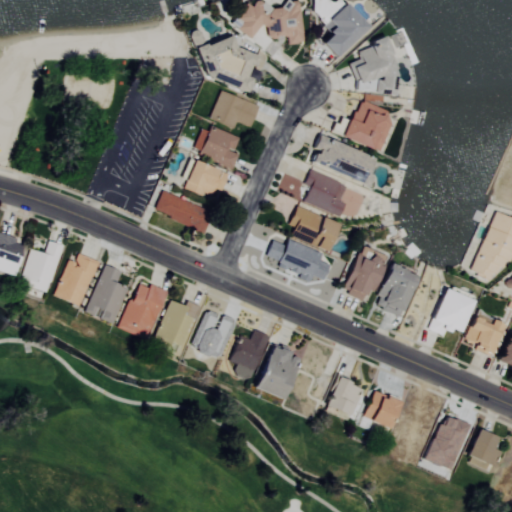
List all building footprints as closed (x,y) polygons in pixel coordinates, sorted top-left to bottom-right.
[(328,36),(319,44),(332,58),(365,29),(344,5),(320,27),(328,36)] [(255,57),(232,48),(228,37),(203,46),(197,30),(188,33),(187,36),(195,59),(207,63),(204,72),(207,73),(210,81),(243,94),(246,86),(253,83),(257,73),(250,70),(255,57)] [(205,120),(229,130),(232,122),(247,128),(255,107),(217,92),(205,120)] [(385,112),(355,100),(339,139),(369,151),(385,112)] [(235,139),(207,128),(205,133),(198,130),(189,153),(230,169),(235,155),(230,153),(235,139)] [(372,158),(315,138),(305,165),(362,185),(372,158)] [(218,192),(223,174),(189,163),(181,190),(208,198),(211,190),(218,192)] [(300,203),(336,218),(342,204),(337,202),(343,186),(307,171),(301,185),(307,188),(300,203)] [(150,213),(200,232),(208,211),(158,193),(150,213)] [(335,225),(293,207),(285,226),(291,229),(287,237),(324,252),(335,225)] [(467,273),(487,279),(489,274),(495,276),(500,261),(508,263),(511,250),(511,219),(488,212),(467,273)] [(20,243),(0,236),(0,273),(10,277),(20,243)] [(318,254),(284,241),(282,246),(269,241),(262,257),(275,262),(273,268),(308,281),(309,277),(319,281),(326,265),(315,261),(318,254)] [(17,281),(47,288),(58,246),(44,242),(41,254),(25,250),(17,281)] [(342,284),(347,286),(344,295),(360,302),(366,286),(371,288),(380,266),(378,266),(382,256),(356,246),(342,284)] [(50,297),(76,307),(94,262),(74,254),(71,263),(64,260),(50,297)] [(123,288),(113,285),(117,272),(99,266),(82,314),(111,324),(123,288)] [(399,317),(412,275),(384,267),(371,308),(399,317)] [(161,292),(133,282),(116,331),(145,340),(161,292)] [(457,334),(469,301),(439,290),(424,331),(441,337),(444,329),(457,334)] [(194,306),(183,302),(181,307),(165,301),(149,343),(160,347),(158,352),(174,358),(194,306)] [(216,360),(232,321),(217,315),(216,316),(202,310),(187,348),(216,360)] [(460,340),(473,346),(471,350),(486,357),(500,326),(485,319),(486,319),(472,313),(460,340)] [(237,336),(226,362),(234,366),(231,375),(246,382),(265,337),(250,331),(246,340),(237,336)] [(511,336),(504,334),(494,360),(511,367),(511,336)] [(280,401),(295,361),(283,356),(285,350),(269,344),(252,390),(280,401)] [(323,409),(349,417),(358,388),(332,380),(323,409)] [(397,403),(370,392),(359,418),(386,429),(397,403)] [(464,425),(437,416),(423,462),(449,471),(464,425)] [(463,462),(490,473),(497,453),(489,450),(494,439),(475,431),(463,462)]
